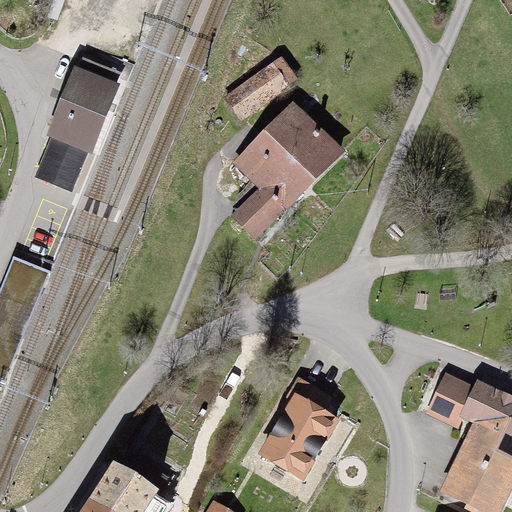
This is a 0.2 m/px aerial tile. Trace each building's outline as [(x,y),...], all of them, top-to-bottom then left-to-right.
[(275,60),(221,100),(237,121),(291,82),(275,60)] [(116,84),(75,67),(47,135),(52,137),(36,175),(72,190),(116,84)] [(256,189),(227,219),(253,243),(336,154),(284,107),(230,165),(256,189)] [(0,283),(0,377),(42,274),(9,261),(0,283)] [(349,413),(296,381),(244,469),(298,500),(349,413)] [(470,427),(435,495),(468,511),(489,511),(511,468),(511,406),(470,385),(453,418),(470,427)] [(149,511),(159,498),(104,461),(87,486),(70,511),(149,511)]
